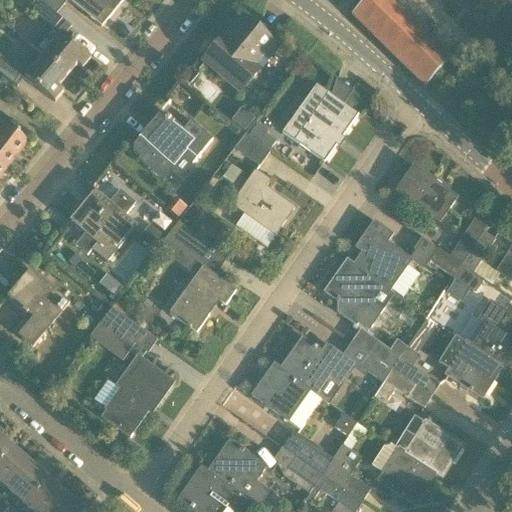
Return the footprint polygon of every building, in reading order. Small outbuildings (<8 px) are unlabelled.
[(65,6),(57,0),(36,0),(40,4),(56,17),(65,6)] [(124,0),(68,0),(67,1),(101,29),(124,2),(125,0),(124,0)] [(414,27),(385,0),(366,0),(352,17),(390,54),(414,27)] [(470,0),(480,8),(489,17),(504,0),(470,0)] [(65,24),(56,17),(40,4),(33,12),(58,32),(65,24)] [(222,40),(203,62),(204,64),(239,94),(251,81),(259,72),(253,67),(272,45),(265,38),(258,32),(257,31),(254,29),(243,20),(242,19),(242,20),(224,41),(222,40)] [(425,89),(450,62),(414,27),(390,54),(425,89)] [(53,45),(43,57),(68,77),(77,67),(81,70),(82,71),(91,60),(76,47),(64,38),(61,35),(53,45)] [(68,77),(43,57),(34,67),(22,57),(12,69),(0,59),(0,75),(13,85),(20,76),(54,104),(64,93),(58,89),(68,77)] [(330,79),(323,92),(355,110),(363,98),(330,79)] [(313,119),(299,109),(281,134),(324,165),(337,147),(335,146),(340,139),(342,140),(358,117),(329,96),(313,119)] [(182,159),(192,167),(212,141),(204,135),(190,123),(182,133),(168,122),(170,120),(166,117),(164,119),(159,115),(138,140),(133,148),(134,154),(140,159),(146,159),(151,152),(174,169),(182,159)] [(249,139),(257,145),(267,132),(259,126),(249,139)] [(0,166),(6,171),(28,143),(18,136),(20,134),(17,132),(16,134),(6,127),(1,134),(0,132),(0,166)] [(259,169),(270,155),(257,145),(249,139),(245,136),(234,151),(259,169)] [(231,168),(222,180),(231,186),(240,174),(231,168)] [(456,200),(444,191),(413,169),(396,193),(439,224),(456,200)] [(251,177),(231,206),(244,216),(241,221),(236,229),(235,230),(266,250),(275,238),(294,210),(273,195),(271,198),(263,192),(265,189),(270,182),(255,172),(251,177)] [(86,204),(70,223),(85,237),(96,246),(92,252),(107,264),(136,228),(94,193),(86,204)] [(178,204),(170,214),(179,221),(186,210),(178,204)] [(180,223),(169,237),(179,245),(198,259),(209,245),(196,235),(180,223)] [(363,255),(353,268),(383,289),(390,294),(391,292),(403,300),(419,278),(407,270),(412,262),(387,245),(392,237),(374,224),(356,250),(363,255)] [(153,251),(164,238),(155,230),(144,244),(153,251)] [(477,244),(461,268),(474,275),(481,264),(484,259),(495,242),(484,234),(477,244)] [(461,268),(477,244),(465,236),(449,259),(451,260),(450,261),(461,268)] [(167,260),(179,245),(169,237),(157,254),(167,260)] [(511,250),(497,274),(500,276),(511,283),(511,250)] [(451,260),(449,259),(438,251),(429,264),(452,281),(461,268),(450,261),(451,260)] [(76,255),(68,264),(75,269),(82,260),(76,255)] [(346,264),(325,295),(336,302),(335,303),(338,305),(340,303),(345,306),(338,315),(356,327),(357,325),(368,333),(382,313),(393,296),(390,294),(383,289),(353,268),(346,263),(346,264)] [(474,296),(484,282),(474,275),(461,268),(452,281),(474,296)] [(236,293),(214,278),(202,270),(170,315),(196,335),(210,317),(206,314),(215,301),(225,308),(236,293)] [(32,350),(54,324),(69,305),(29,272),(7,299),(23,312),(22,313),(26,317),(27,315),(32,320),(18,337),(32,350)] [(455,302),(462,290),(454,284),(446,296),(455,302)] [(102,307),(95,316),(102,322),(109,313),(102,307)] [(113,311),(104,324),(128,343),(138,330),(113,311)] [(472,350),(503,369),(510,373),(510,372),(511,368),(511,329),(493,318),(491,320),(472,350)] [(439,386),(412,369),(419,358),(416,356),(436,327),(426,321),(406,349),(391,372),(432,398),(439,386)] [(482,401),(502,369),(462,343),(455,338),(438,365),(449,372),(445,378),(482,401)] [(321,354),(302,341),(280,371),(310,393),(316,397),(328,380),(341,390),(356,368),(326,346),(321,354)] [(369,357),(391,372),(406,349),(396,342),(388,353),(377,345),(369,357)] [(360,369),(383,385),(391,372),(369,357),(360,369)] [(157,407),(168,393),(173,385),(137,360),(132,367),(117,388),(122,392),(102,420),(130,440),(136,432),(135,431),(154,404),(157,407)] [(260,387),(252,398),(259,404),(288,424),(300,432),(301,432),(322,402),(322,401),(316,397),(310,393),(280,371),(274,366),(273,367),(273,368),(271,370),(260,387)] [(424,411),(432,398),(391,372),(383,385),(374,400),(385,407),(394,393),(424,411)] [(347,439),(356,426),(343,417),(334,429),(347,439)] [(405,434),(395,448),(406,455),(405,457),(435,476),(442,480),(443,479),(442,479),(462,448),(425,424),(415,440),(405,434)] [(332,462),(293,434),(282,450),(322,477),(332,462)] [(0,462),(11,450),(0,439),(0,462)] [(112,441),(105,450),(114,458),(121,448),(112,441)] [(229,444),(207,475),(254,509),(257,511),(268,494),(255,485),(266,470),(229,444)] [(332,462),(322,477),(363,504),(370,492),(350,479),(361,461),(342,448),(332,462)] [(0,485),(7,492),(30,466),(11,450),(0,462),(0,485)] [(322,477),(282,450),(273,463),(283,479),(308,497),(313,490),(314,491),(315,489),(314,489),(316,486),(322,477)] [(415,508),(435,476),(405,457),(398,453),(384,475),(378,484),(415,508)] [(25,507),(48,482),(30,466),(7,492),(25,507)] [(197,475),(179,501),(190,509),(189,509),(189,510),(192,511),(256,511),(257,511),(254,509),(207,476),(200,471),(197,475)] [(338,505),(333,511),(358,511),(363,504),(322,477),(316,486),(314,489),(315,489),(338,505)] [(30,511),(55,511),(68,499),(48,482),(25,507),(30,511)] [(82,511),(68,499),(55,511),(82,511)] [(0,511),(6,511),(9,509),(0,501),(0,511)]
